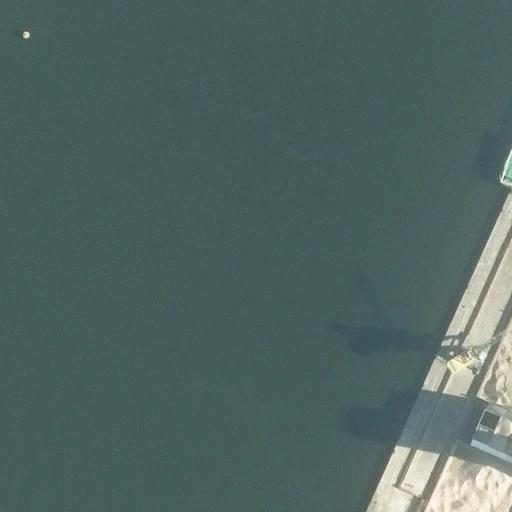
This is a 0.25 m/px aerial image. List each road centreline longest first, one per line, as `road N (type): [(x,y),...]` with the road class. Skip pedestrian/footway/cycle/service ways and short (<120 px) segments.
road 1 (motorway): [(165,511),(471,0)]
road 2 (motorway): [(337,0),(36,511)]
road 3 (motorway): [(291,0),(0,496)]
road 4 (motorway): [(245,511),(511,67)]
